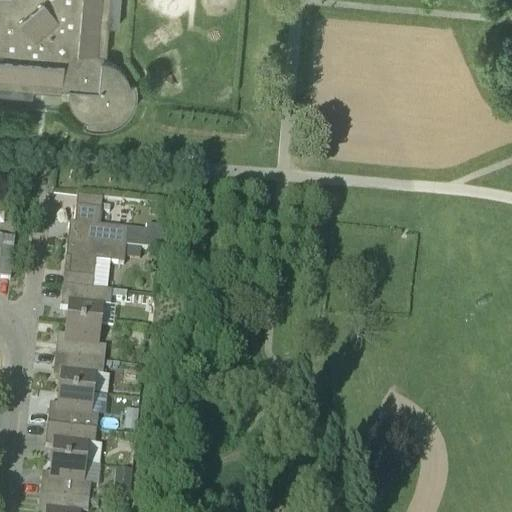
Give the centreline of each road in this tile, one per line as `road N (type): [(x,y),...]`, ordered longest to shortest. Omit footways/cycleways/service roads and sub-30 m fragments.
road 1 (residential): [(0,492),(16,337)]
road 2 (residential): [(16,337),(28,302),(40,193)]
